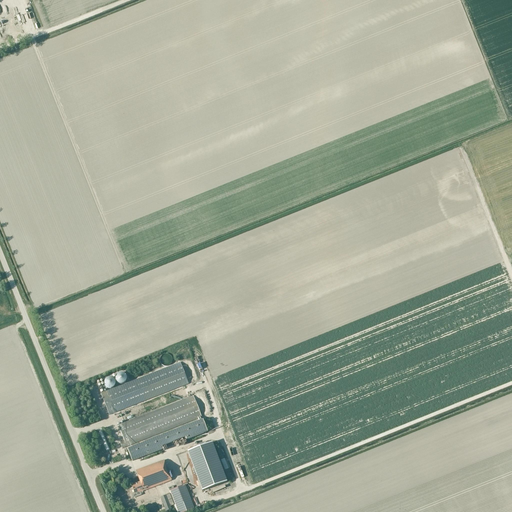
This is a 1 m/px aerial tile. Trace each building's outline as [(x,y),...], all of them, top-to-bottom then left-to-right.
[(187,365),(181,367),(179,363),(105,393),(105,392),(100,394),(109,415),(113,413),(188,384),(186,380),(192,378),(187,365)] [(121,373),(120,373),(119,374),(118,374),(117,375),(116,376),(116,377),(116,378),(116,379),(116,380),(116,381),(117,382),(118,382),(118,383),(119,383),(120,383),(121,383),(122,383),(123,383),(123,382),(124,382),(125,381),(125,380),(126,379),(126,378),(125,378),(125,377),(125,376),(124,375),(123,374),(122,374),(121,373)] [(108,388),(109,388),(110,388),(111,387),(112,387),(113,386),(114,385),(114,384),(114,383),(114,382),(114,381),(113,380),(113,379),(112,379),(111,378),(110,378),(109,378),(108,378),(107,378),(106,379),(105,380),(105,381),(104,382),(104,383),(104,384),(105,385),(105,386),(106,386),(106,387),(107,387),(107,388),(108,388)] [(199,400),(195,401),(193,396),(118,425),(124,440),(120,442),(122,449),(198,419),(200,418),(202,417),(199,412),(204,410),(199,400)] [(201,421),(200,418),(198,419),(199,421),(127,449),(132,461),(163,449),(162,446),(185,437),(187,440),(207,432),(202,420),(201,421)] [(226,482),(211,443),(187,452),(202,491),(226,482)] [(174,453),(176,461),(184,459),(182,451),(174,453)] [(143,491),(172,481),(164,460),(136,471),(140,482),(143,491)] [(143,491),(140,482),(131,486),(134,494),(139,492),(140,493),(143,491)] [(170,491),(177,511),(186,511),(194,509),(185,485),(174,489),(170,491)] [(171,509),(166,495),(161,497),(166,511),(171,509)]
